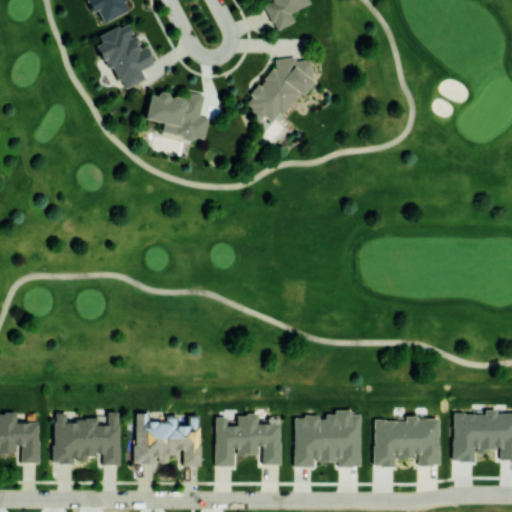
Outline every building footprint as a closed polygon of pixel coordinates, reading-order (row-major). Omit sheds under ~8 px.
[(124,0),(86,0),(87,11),(99,11),(99,16),(125,16),(124,0)] [(151,63),(144,45),(139,47),(127,21),(96,35),(99,42),(97,43),(118,89),(142,78),(138,69),(151,63)] [(309,58),(294,59),(290,57),(272,58),(273,68),(269,69),(258,83),(255,83),(246,94),(247,109),(259,118),(275,117),(293,94),(301,93),(310,81),(309,58)] [(142,118),(160,122),(158,131),(201,139),(205,117),(197,115),(201,93),(186,91),(185,98),(147,90),(142,118)] [(50,461),(84,462),(84,455),(100,455),(100,465),(116,465),(117,409),(104,409),(104,423),(95,423),(95,419),(64,418),(64,412),(51,411),(50,461)] [(358,466),(358,413),(349,413),(349,410),(323,410),(323,415),(291,415),(291,466),(312,466),(312,460),(335,460),(335,465),(358,466)] [(511,458),(511,410),(450,411),(450,460),(471,460),(471,451),(479,451),(479,448),(496,448),(496,459),(511,458)] [(0,451),(17,452),(17,462),(36,463),(37,421),(14,421),(14,411),(0,411),(0,451)] [(131,462),(165,462),(165,452),(180,452),(180,465),(197,465),(197,414),(184,414),(184,424),(175,424),(175,415),(163,415),(163,420),(145,420),(145,412),(131,412),(131,462)] [(212,465),(232,465),(232,454),(255,454),(255,446),(260,446),(260,463),(279,463),(278,422),(256,423),(256,413),(235,413),(235,424),(225,424),(225,416),(212,416),(212,465)] [(437,416),(402,416),(402,419),(370,419),(370,465),(392,465),(392,457),(415,457),(415,465),(437,465),(437,416)]
